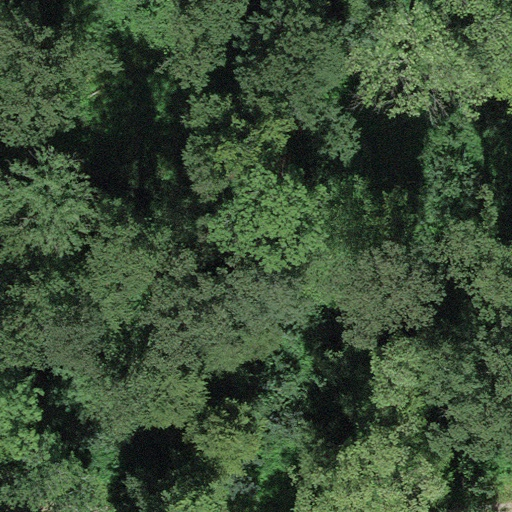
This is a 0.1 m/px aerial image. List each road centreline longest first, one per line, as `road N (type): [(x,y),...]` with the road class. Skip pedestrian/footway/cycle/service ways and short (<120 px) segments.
road 1 (track): [(233,511),(0,472)]
road 2 (track): [(511,483),(282,511)]
